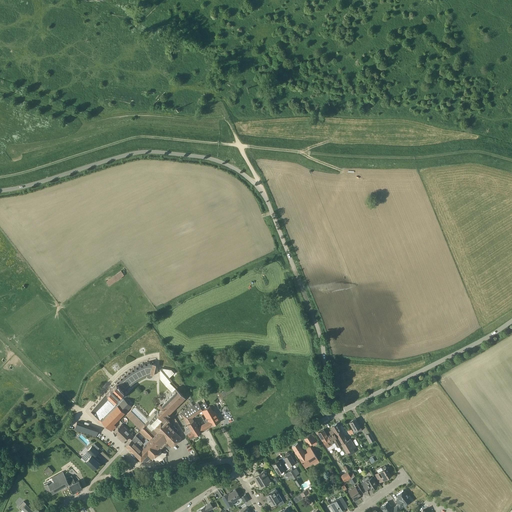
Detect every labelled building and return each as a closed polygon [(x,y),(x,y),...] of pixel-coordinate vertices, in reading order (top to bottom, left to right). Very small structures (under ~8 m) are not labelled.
[(109,286),(124,275),(121,271),(106,281),(109,286)] [(101,421),(109,428),(113,423),(129,408),(129,404),(124,399),(121,401),(118,398),(124,391),(127,388),(130,386),(133,383),(136,381),(140,378),(143,377),(147,375),(148,376),(149,377),(150,377),(151,377),(151,376),(151,375),(151,374),(154,375),(156,364),(150,363),(150,362),(147,363),(143,364),(138,366),(134,369),(130,371),(126,374),(122,377),(118,380),(105,394),(91,411),(99,419),(101,421)] [(150,420),(146,425),(141,430),(136,435),(134,437),(129,441),(125,445),(141,461),(142,460),(143,461),(144,461),(145,461),(146,461),(147,461),(147,460),(151,457),(152,458),(160,450),(159,449),(167,441),(172,446),(181,437),(175,432),(177,430),(178,430),(174,426),(171,428),(168,424),(170,422),(168,420),(169,419),(167,417),(169,415),(168,414),(184,397),(177,389),(178,388),(172,381),(172,380),(170,377),(175,373),(172,370),(162,368),(160,369),(160,380),(166,387),(172,392),(159,405),(162,409),(159,411),(158,411),(150,420)] [(220,398),(231,392),(235,389),(233,386),(230,388),(219,394),(218,394),(220,398)] [(195,435),(208,427),(211,426),(208,421),(199,426),(193,417),(200,413),(201,416),(204,414),(205,414),(203,410),(198,403),(194,405),(192,402),(187,405),(189,408),(181,414),(191,431),(187,433),(190,439),(195,436),(195,435)] [(210,406),(203,410),(205,414),(204,414),(208,421),(211,426),(212,426),(213,427),(215,426),(215,425),(215,424),(220,421),(214,410),(213,410),(210,406)] [(141,430),(146,425),(131,410),(126,415),(141,430)] [(352,431),(354,434),(362,429),(356,419),(349,423),(354,430),(352,431)] [(77,422),(74,429),(96,437),(98,431),(89,428),(90,427),(77,422)] [(126,439),(129,441),(134,437),(121,424),(118,428),(118,427),(114,431),(120,437),(119,438),(122,442),(126,439)] [(349,456),(351,455),(355,452),(353,448),(355,447),(351,439),(347,441),(345,437),(344,437),(337,424),(331,427),(349,456)] [(329,451),(334,448),(332,444),(327,436),(324,429),(318,432),(329,451)] [(331,434),(327,436),(332,444),(335,443),(337,447),(341,444),(333,430),(329,432),(331,434)] [(375,440),(370,432),(366,434),(371,442),(375,440)] [(312,443),(313,446),(318,444),(313,434),(305,438),(309,445),(312,443)] [(313,463),(314,465),(319,462),(310,448),(306,450),(308,453),(305,455),(298,443),(292,446),(305,468),(313,463)] [(85,455),(88,458),(85,461),(94,469),(99,463),(96,460),(97,459),(94,456),(97,452),(91,446),(87,450),(88,451),(85,455)] [(293,463),(295,466),(299,463),(295,458),(293,459),(290,454),(284,457),(289,466),(293,463)] [(272,464),(278,473),(284,470),(280,463),(281,463),(280,462),(278,460),(272,464)] [(48,475),(53,471),(49,466),(44,470),(48,475)] [(378,479),(381,478),(382,480),(391,475),(385,466),(381,468),(381,467),(377,470),(378,472),(375,474),(378,479)] [(254,477),(256,481),(257,480),(258,482),(257,483),(260,487),(270,481),(264,471),(260,473),(259,472),(258,471),(257,471),(256,471),(255,471),(254,472),(253,473),(253,474),(253,475),(254,477)] [(54,482),(48,485),(51,490),(52,493),(69,484),(66,478),(65,476),(61,478),(59,474),(52,478),(54,482)] [(72,475),(66,478),(69,484),(73,493),(82,488),(79,480),(75,482),(72,475)] [(372,477),(365,481),(362,483),(366,491),(370,489),(377,485),(372,477)] [(358,498),(357,495),(362,492),(358,485),(348,491),(354,500),(358,498)] [(279,494),(276,489),(266,495),(268,498),(267,499),(271,506),(279,501),(276,496),(279,494)] [(232,502),(240,497),(235,490),(227,495),(226,494),(222,497),(228,507),(233,504),(232,502)] [(401,508),(408,503),(409,504),(413,501),(409,495),(408,497),(403,490),(397,495),(399,498),(396,500),(401,508)] [(347,506),(341,496),(329,504),(334,511),(335,511),(339,510),(339,511),(347,506)] [(24,501),(19,506),(22,510),(23,509),(26,511),(40,511),(41,511),(36,507),(33,510),(24,501)] [(384,511),(399,511),(401,510),(397,505),(392,508),(387,502),(381,507),(384,511)] [(208,511),(213,508),(210,503),(207,505),(205,506),(197,511),(208,511)]
